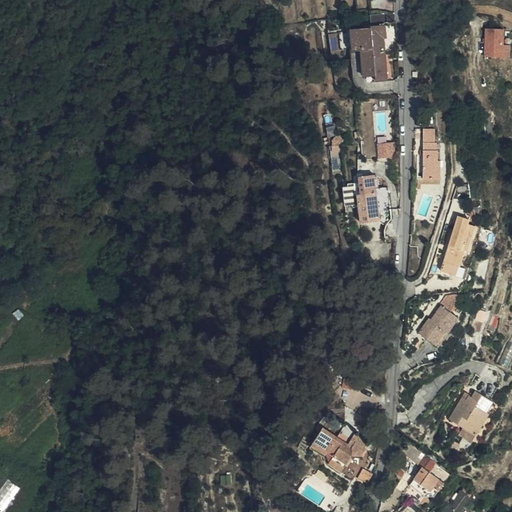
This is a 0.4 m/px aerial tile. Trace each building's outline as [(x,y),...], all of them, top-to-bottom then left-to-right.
[(363,52),(363,53),(375,50),(376,56),(382,55),(381,38),(385,38),(384,27),(370,28),(370,32),(355,33),(357,52),(363,52)] [(487,28),(486,56),(511,57),(511,45),(505,45),(506,29),(487,28)] [(382,55),(390,54),(389,39),(385,38),(381,38),(382,55)] [(375,50),(363,53),(366,78),(377,77),(378,83),(388,82),(387,66),(383,67),(382,55),(376,56),(375,50)] [(492,118),(479,119),(480,144),(493,144),(492,118)] [(338,134),(336,125),(328,126),(330,135),(338,134)] [(444,129),(432,128),(431,155),(431,169),(430,177),(438,178),(438,174),(446,175),(447,160),(445,160),(445,150),(444,149),(445,142),(443,142),(444,129)] [(345,150),(345,135),(338,135),(334,139),(335,151),(345,150)] [(397,155),(396,142),(379,143),(380,157),(397,155)] [(446,183),(446,175),(438,174),(438,178),(430,177),(431,169),(424,169),(424,182),(446,183)] [(376,192),(376,193),(378,221),(384,224),(390,219),(387,187),(375,189),(376,192)] [(350,207),(358,206),(357,194),(357,192),(349,192),(350,207)] [(378,221),(376,193),(376,192),(357,194),(358,206),(360,222),(362,222),(378,221)] [(456,215),(437,269),(446,273),(451,274),(454,265),(455,266),(461,250),(464,251),(473,226),(472,226),(462,222),(464,218),(456,215)] [(462,222),(472,226),(468,216),(463,215),(464,218),(462,222)] [(436,304),(438,305),(445,310),(456,295),(453,294),(442,295),(436,304)] [(425,318),(423,322),(413,336),(420,341),(423,338),(433,344),(443,330),(445,331),(454,316),(445,310),(438,305),(428,320),(425,318)] [(509,367),(511,359),(511,341),(510,341),(500,363),(509,367)] [(466,429),(480,436),(492,411),(487,409),(493,397),(476,387),(470,398),(467,403),(461,401),(451,421),(466,429)] [(368,446),(370,440),(358,433),(351,445),(323,429),(313,446),(327,454),(331,464),(347,473),(357,456),(365,455),(370,448),(368,446)] [(474,446),(480,436),(466,429),(461,439),(474,446)] [(441,467),(432,460),(424,471),(428,474),(434,478),(441,467)] [(0,482),(0,511),(3,511),(23,487),(6,474),(0,482)] [(434,478),(428,474),(420,487),(438,498),(434,504),(438,507),(450,490),(434,478)] [(430,502),(434,504),(438,498),(420,487),(415,493),(430,502)] [(459,511),(473,497),(464,489),(442,511),(459,511)] [(422,511),(423,511),(430,502),(415,493),(409,503),(422,511)]
